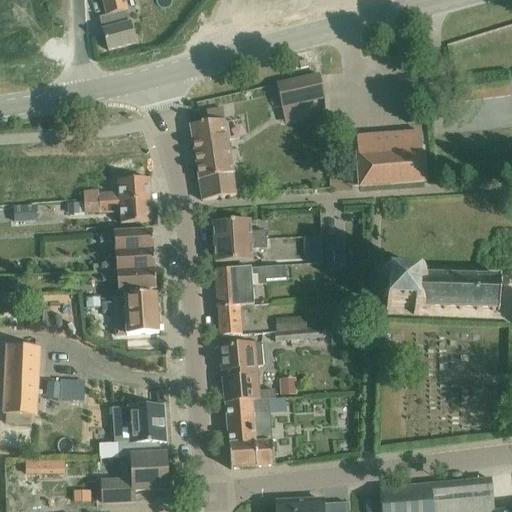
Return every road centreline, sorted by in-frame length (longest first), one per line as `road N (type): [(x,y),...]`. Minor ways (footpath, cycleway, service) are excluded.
road 1 (tertiary): [(212,494),(202,460),(183,209),(155,77)]
road 2 (residential): [(212,494),(511,453)]
road 3 (secondary): [(155,77),(443,0)]
